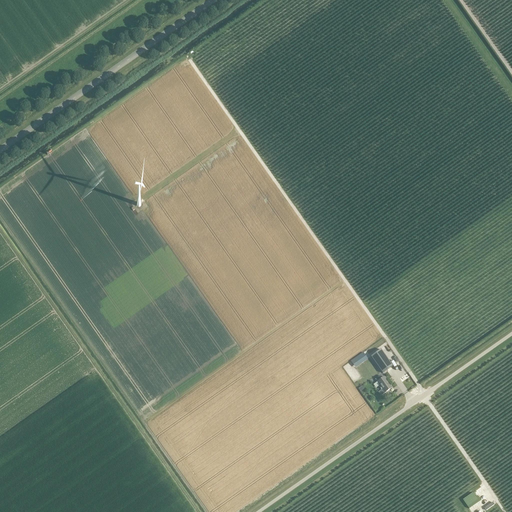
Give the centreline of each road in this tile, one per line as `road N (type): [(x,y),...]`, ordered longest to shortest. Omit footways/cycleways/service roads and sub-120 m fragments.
road 1 (unclassified): [(511,331),(254,511)]
road 2 (unclassified): [(0,149),(211,0)]
